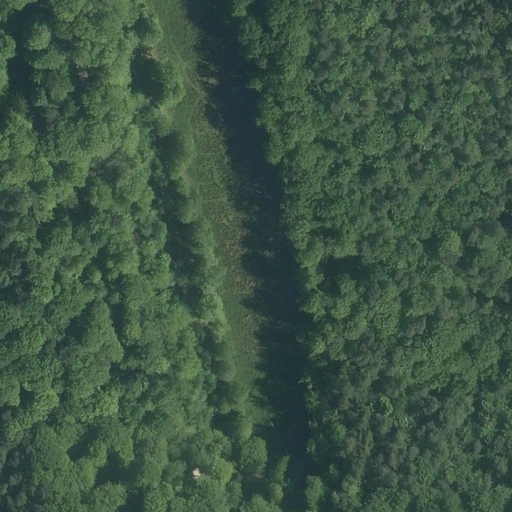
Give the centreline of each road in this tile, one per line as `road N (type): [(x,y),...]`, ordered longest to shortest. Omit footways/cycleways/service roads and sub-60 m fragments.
road 1 (track): [(62,0),(210,511)]
road 2 (track): [(505,159),(397,0)]
